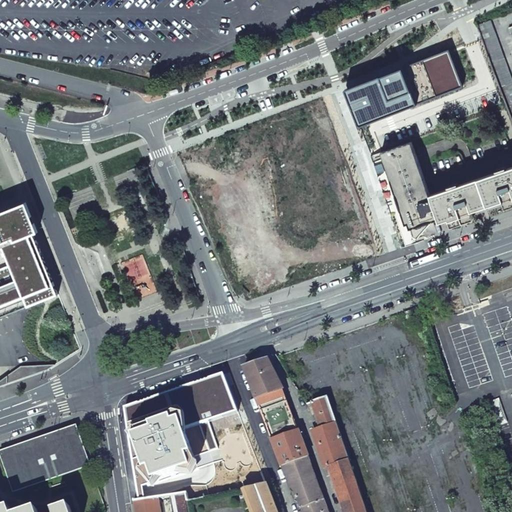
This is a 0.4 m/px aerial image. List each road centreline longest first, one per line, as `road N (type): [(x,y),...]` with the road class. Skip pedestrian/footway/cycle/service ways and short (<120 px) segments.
road 1 (residential): [(434,0),(144,114)]
road 2 (secondary): [(511,242),(236,342)]
road 3 (residential): [(144,114),(236,342)]
road 4 (unknown): [(0,9),(191,14),(204,0)]
road 5 (residential): [(0,116),(85,132),(144,114)]
road 6 (secondary): [(236,342),(100,389)]
road 7 (residential): [(100,389),(118,511)]
